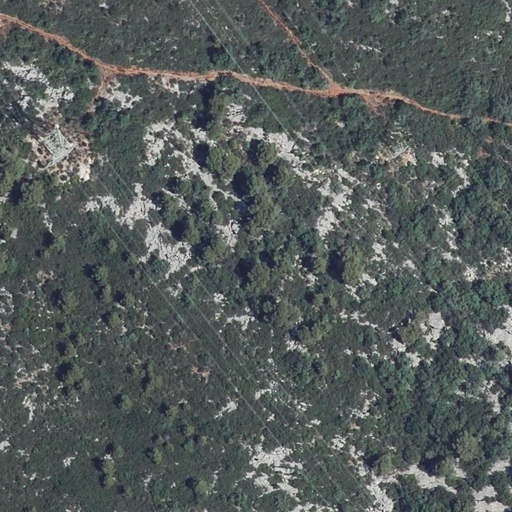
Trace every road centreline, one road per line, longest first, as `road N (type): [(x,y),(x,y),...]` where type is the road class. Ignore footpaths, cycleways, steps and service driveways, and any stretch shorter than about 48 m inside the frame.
road 1 (track): [(113,69),(392,99),(511,127)]
road 2 (track): [(113,69),(0,16)]
